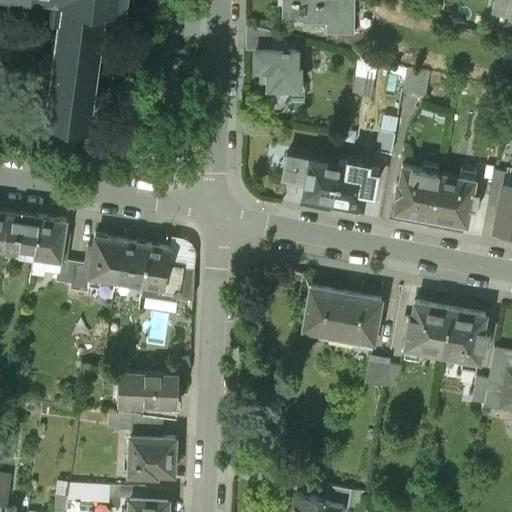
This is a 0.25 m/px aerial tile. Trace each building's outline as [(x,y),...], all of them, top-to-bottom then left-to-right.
[(45,0),(44,9),(58,11),(45,112),(91,117),(106,0),(45,0)] [(282,0),(282,17),(303,17),(303,19),(326,20),(326,29),(354,30),(354,0),(282,0)] [(509,0),(494,0),(491,12),(505,15),(509,0)] [(271,28),(246,22),(246,46),(256,46),(261,46),(271,46),(271,28)] [(261,46),(256,46),(256,65),(260,65),(260,68),(263,70),(269,70),(269,99),(269,102),(272,105),(275,107),(278,107),(281,107),(284,105),(286,102),(287,98),(290,98),(290,84),(299,84),(299,62),(295,62),(296,46),(271,46),(261,46)] [(403,86),(424,90),(427,69),(406,65),(403,86)] [(374,69),(356,66),(352,91),(369,94),(374,69)] [(272,120),(244,116),(243,128),(270,133),(272,120)] [(394,132),(380,129),(376,151),(390,153),(394,132)] [(337,162),(287,152),(283,175),(305,179),(303,193),(331,198),(337,162)] [(378,164),(339,157),(337,162),(331,198),(362,204),(364,190),(372,191),(378,164)] [(438,171),(401,164),(398,181),(396,181),(394,193),(396,193),(393,209),(430,216),(438,171)] [(508,168),(494,166),(489,195),(502,197),(505,181),(506,181),(508,168)] [(474,177),(438,171),(430,216),(466,222),(469,206),(475,207),(478,190),(472,189),(474,177)] [(511,182),(506,181),(505,181),(502,197),(496,227),(511,229),(511,182)] [(9,209),(0,208),(0,258),(2,259),(9,209)] [(39,214),(9,209),(2,259),(32,264),(39,214)] [(39,214),(32,264),(54,267),(61,268),(63,258),(66,234),(61,233),(64,216),(39,213),(39,214)] [(104,233),(92,231),(90,245),(84,244),(82,261),(88,261),(86,273),(116,277),(122,238),(103,235),(104,233)] [(148,241),(122,238),(116,277),(142,281),(148,241)] [(167,244),(148,241),(142,281),(160,284),(159,289),(177,292),(181,263),(165,261),(167,244)] [(63,258),(61,268),(54,267),(52,280),(68,283),(67,289),(70,289),(74,259),(63,258)] [(82,261),(74,259),(70,289),(83,291),(86,273),(88,261),(82,261)] [(380,296),(311,283),(303,324),(353,333),(352,339),(371,343),(372,337),(380,296)] [(450,304),(414,298),(411,315),(407,314),(404,329),(407,330),(404,344),(406,344),(404,354),(419,356),(421,346),(441,350),(450,304)] [(485,310),(450,304),(441,350),(478,356),(481,343),(483,343),(486,327),(482,326),(485,310)] [(511,347),(494,344),(488,375),(483,401),(511,405),(511,347)] [(389,356),(370,353),(366,376),(385,380),(388,360),(389,356)] [(401,362),(388,360),(385,380),(397,382),(401,362)] [(177,368),(136,366),(120,365),(119,399),(132,400),(170,402),(170,406),(176,406),(179,406),(181,385),(177,385),(177,368)] [(488,375),(476,373),(471,398),(483,401),(488,375)] [(170,402),(132,400),(132,410),(159,413),(175,416),(176,406),(170,406),(170,402)] [(132,410),(109,411),(108,425),(131,427),(131,431),(158,433),(159,413),(132,410)] [(131,431),(129,430),(127,472),(158,474),(158,470),(173,470),(176,434),(158,433),(131,431)] [(12,472),(0,470),(0,502),(6,504),(6,503),(7,503),(12,472)] [(117,480),(70,478),(68,492),(83,493),(103,494),(103,489),(117,490),(117,480)] [(143,482),(117,480),(117,490),(117,492),(126,493),(142,494),(143,482)] [(357,487),(326,481),(324,495),(341,499),(354,501),(357,487)] [(324,495),(297,490),(292,511),(338,511),(341,499),(324,495)] [(64,511),(68,492),(55,491),(51,511),(64,511)] [(83,493),(68,492),(64,511),(90,511),(90,510),(85,509),(86,500),(83,500),(83,493)] [(142,494),(126,493),(127,505),(120,506),(120,511),(168,511),(169,495),(142,494)] [(7,503),(6,503),(6,504),(4,511),(15,511),(17,505),(7,503)]
